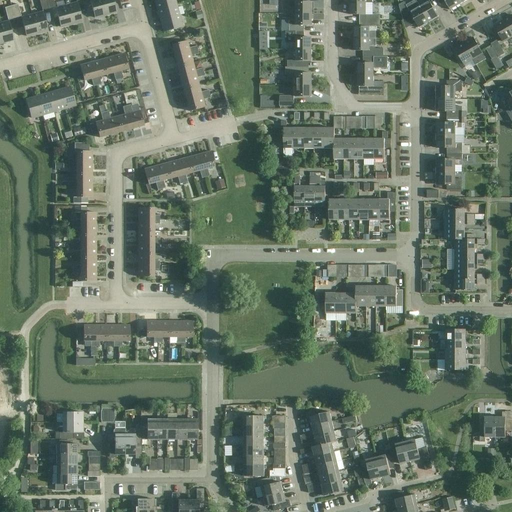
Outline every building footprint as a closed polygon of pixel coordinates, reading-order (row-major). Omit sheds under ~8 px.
[(39,0),(42,11),(49,9),(46,0),(39,0)] [(46,0),(49,9),(56,7),(53,0),(46,0)] [(71,5),(69,0),(65,1),(67,7),(71,25),(82,22),(77,4),(71,5)] [(101,0),(90,0),(95,18),(106,15),(101,0)] [(101,0),(106,15),(116,12),(113,0),(101,0)] [(155,0),(158,10),(176,5),(174,0),(155,0)] [(296,14),(312,14),(312,2),(304,2),(304,0),(289,0),(289,2),(289,7),(296,7),(296,14)] [(429,22),(439,17),(428,0),(419,6),(429,22)] [(460,4),(457,0),(444,0),(450,10),(460,4)] [(360,21),(380,21),(380,14),(366,15),(366,3),(350,3),(350,15),(360,15),(360,21)] [(429,22),(419,6),(409,11),(404,3),(399,5),(405,27),(405,26),(404,22),(412,17),(419,28),(429,22)] [(15,19),(21,17),(18,5),(12,6),(15,19)] [(161,21),(179,16),(176,5),(158,10),(161,21)] [(8,20),(15,19),(12,6),(5,8),(8,20)] [(61,27),(71,25),(67,7),(56,9),(61,27)] [(195,12),(197,20),(203,18),(201,11),(195,12)] [(37,34),(48,31),(43,13),(32,16),(37,34)] [(304,32),(304,26),(312,26),(312,14),(296,14),(296,21),(289,21),(289,32),(304,32)] [(26,37),(37,34),(32,16),(22,19),(26,37)] [(164,32),(182,28),(179,16),(161,21),(164,32)] [(354,39),(370,39),(376,39),(377,31),(370,31),(370,27),(380,27),(380,21),(360,21),(360,27),(354,27),(354,39)] [(503,42),(511,36),(511,35),(504,21),(494,26),(503,42)] [(0,32),(3,43),(14,40),(9,22),(0,24),(0,32)] [(268,32),(260,32),(260,41),(268,41),(268,32)] [(304,38),(304,32),(289,32),(286,32),(286,44),(296,44),(296,50),(312,50),(312,38),(304,38)] [(476,65),(486,59),(474,38),(464,44),(473,59),(476,65)] [(376,46),(376,39),(370,39),(354,39),(354,51),(363,51),(363,57),(383,57),(383,49),(375,49),(375,46),(376,46)] [(175,56),(198,50),(197,46),(189,48),(187,41),(172,45),(175,56)] [(492,45),(498,56),(499,58),(505,54),(498,42),(492,45)] [(464,65),(473,59),(464,44),(455,49),(464,65)] [(498,56),(492,45),(486,49),(492,59),(498,56)] [(178,67),(193,63),(191,56),(199,54),(198,50),(175,56),(178,67)] [(288,67),(307,67),(307,61),(312,61),(312,50),(296,50),(296,61),(288,61),(288,67)] [(123,79),(121,71),(129,69),(125,54),(113,57),(119,80),(123,79)] [(116,81),(119,80),(113,57),(102,60),(106,75),(113,73),(116,81)] [(387,57),(383,57),(363,57),(363,63),(358,63),(358,75),(373,75),(373,68),(387,68),(387,57)] [(99,77),(106,75),(102,60),(91,63),(97,86),(101,85),(99,77)] [(94,87),(97,86),(91,63),(80,66),(84,81),(91,79),(94,87)] [(181,78),(204,72),(203,68),(195,70),(193,63),(178,67),(181,78)] [(288,67),(286,67),(286,75),(287,75),(287,79),(296,79),(296,85),(312,85),(312,73),(307,73),(307,67),(288,67)] [(184,89),(199,85),(197,78),(205,76),(204,72),(181,78),(184,89)] [(472,75),(475,81),(481,77),(478,72),(472,75)] [(373,82),(373,75),(358,75),(358,87),(366,87),(366,94),(384,94),(384,82),(373,82)] [(465,83),(472,86),(474,81),(467,78),(465,83)] [(462,92),(462,81),(450,81),(450,87),(437,87),(437,99),(455,99),(455,92),(462,92)] [(187,100),(210,94),(209,90),(201,92),(199,85),(184,89),(187,100)] [(296,97),(312,97),(312,85),(296,85),(296,97)] [(65,109),(76,105),(71,88),(60,91),(65,109)] [(53,112),(65,109),(60,91),(48,95),(53,112)] [(190,112),(205,108),(203,100),(211,98),(210,94),(187,100),(190,112)] [(42,115),(53,112),(48,95),(37,98),(42,115)] [(264,106),(275,106),(275,95),(264,95),(264,106)] [(280,107),(294,107),(294,96),(280,96),(280,107)] [(31,118),(42,115),(37,98),(26,101),(31,118)] [(225,99),(217,101),(218,108),(227,106),(225,99)] [(450,117),(462,117),(467,117),(467,112),(462,112),(462,107),(455,107),(455,99),(437,99),(437,112),(450,112),(450,117)] [(111,135),(105,112),(103,105),(99,106),(103,121),(90,125),(93,135),(98,134),(99,138),(111,135)] [(127,106),(133,129),(144,126),(140,111),(133,113),(130,105),(127,106)] [(122,132),(133,129),(127,106),(123,107),(125,115),(118,117),(122,132)] [(122,132),(118,117),(111,119),(108,111),(105,112),(111,135),(122,132)] [(467,123),(467,117),(462,117),(462,118),(450,118),(450,123),(437,123),(437,136),(455,136),(455,128),(462,128),(462,123),(467,123)] [(294,149),(294,128),(287,128),(287,121),(281,121),(281,128),(274,128),(274,140),(284,140),(284,149),(284,153),(286,155),(293,155),(294,153),(294,149)] [(85,128),(81,129),(81,127),(73,129),(75,137),(87,133),(85,128)] [(294,149),(304,149),(304,128),(294,128),(294,149)] [(304,149),(314,149),(314,128),(304,128),(304,149)] [(314,149),(324,149),(324,128),(314,128),(314,149)] [(334,139),(335,139),(335,128),(324,128),(324,149),(334,149),(334,139)] [(374,139),(374,159),(385,159),(385,148),(391,148),(391,139),(388,139),(388,132),(382,132),(382,139),(374,139)] [(50,135),(52,143),(59,141),(56,133),(50,135)] [(455,144),(455,136),(437,136),(437,148),(450,148),(450,154),(467,154),(467,148),(462,148),(462,143),(455,144)] [(334,159),(344,159),(344,139),(335,139),(334,139),(334,149),(334,159)] [(344,159),(354,159),(354,139),(344,139),(344,159)] [(354,159),(364,159),(364,139),(354,139),(354,159)] [(364,159),(374,159),(374,139),(364,139),(364,159)] [(68,163),(92,163),(92,152),(89,152),(89,143),(74,143),(74,152),(76,152),(76,159),(68,159),(68,163)] [(209,177),(207,169),(215,167),(211,152),(199,155),(205,178),(209,177)] [(462,165),(462,154),(447,154),(447,160),(437,160),(437,172),(455,172),(455,165),(462,165)] [(202,179),(205,178),(199,155),(188,158),(192,173),(200,171),(202,179)] [(185,175),(192,173),(188,158),(177,161),(183,184),(187,182),(185,175)] [(180,185),(183,184),(177,161),(166,164),(170,179),(178,177),(180,185)] [(76,175),(92,175),(92,163),(68,163),(68,167),(76,167),(76,175)] [(163,181),(170,179),(166,164),(155,167),(161,189),(165,188),(163,181)] [(158,190),(161,189),(155,167),(144,170),(148,185),(156,183),(158,190)] [(447,190),(462,190),(462,179),(455,179),(455,172),(437,172),(437,185),(447,185),(447,190)] [(68,186),(92,186),(92,175),(76,175),(76,182),(68,182),(68,186)] [(305,207),(305,187),(300,187),(300,177),(295,177),(295,207),(305,207)] [(305,207),(315,207),(315,177),(310,177),(310,187),(305,187),(305,207)] [(315,177),(315,207),(325,207),(325,187),(320,187),(320,177),(315,177)] [(223,180),(215,182),(217,190),(225,188),(223,180)] [(92,198),(92,186),(68,186),(68,190),(76,190),(76,198),(73,198),(73,203),(88,203),(88,198),(92,198)] [(427,190),(427,198),(439,198),(439,190),(427,190)] [(396,212),(396,200),(393,200),(393,193),(388,193),(388,200),(379,200),(379,220),(390,220),(390,212),(396,212)] [(329,220),(340,220),(340,200),(329,200),(329,220)] [(340,220),(350,220),(350,200),(340,200),(340,220)] [(360,220),(360,200),(350,200),(350,220),(360,220)] [(360,220),(369,220),(369,200),(360,200),(360,220)] [(369,220),(379,220),(379,200),(369,200),(369,220)] [(96,225),(96,213),(87,213),(87,207),(74,207),(74,213),(80,213),(80,221),(72,221),(72,225),(96,225)] [(138,220),(160,220),(160,216),(154,216),(154,208),(138,208),(138,220)] [(445,220),(475,220),(475,215),(465,215),(465,209),(445,209),(445,220)] [(160,224),(160,220),(138,220),(138,231),(154,231),(154,224),(160,224)] [(445,230),(465,230),(465,225),(475,225),(475,220),(445,220),(445,230)] [(80,236),(96,236),(96,225),(72,225),(72,229),(80,229),(80,236)] [(465,235),(465,230),(445,230),(445,240),(455,240),(475,240),(475,235),(465,235)] [(154,238),(154,231),(138,231),(138,243),(160,243),(160,238),(154,238)] [(72,247),(96,247),(96,236),(80,236),(80,243),(72,243),(72,247)] [(485,245),(485,240),(475,240),(455,240),(454,250),(475,250),(475,245),(485,245)] [(159,247),(160,243),(138,243),(138,254),(154,254),(154,247),(159,247)] [(80,259),(96,259),(96,247),(72,247),(72,251),(80,251),(80,259)] [(485,260),(485,255),(475,255),(475,250),(454,250),(454,260),(485,260)] [(154,261),(154,254),(138,254),(138,265),(159,266),(159,261),(154,261)] [(73,270),(96,270),(96,259),(80,259),(80,266),(72,266),(73,270)] [(432,260),(423,261),(423,269),(432,268),(432,260)] [(485,265),(485,260),(454,260),(454,270),(475,270),(475,265),(485,265)] [(159,270),(159,266),(138,265),(138,277),(154,277),(154,270),(159,270)] [(96,270),(73,270),(73,274),(80,274),(80,282),(96,282),(96,270)] [(475,275),(475,270),(454,270),(454,280),(485,280),(485,275),(475,275)] [(485,285),(485,280),(454,280),(454,290),(475,290),(475,285),(485,285)] [(357,307),(366,307),(366,287),(356,287),(356,294),(356,307),(357,307)] [(366,307),(376,307),(376,287),(366,287),(366,307)] [(376,307),(386,307),(386,287),(376,287),(376,307)] [(396,290),(396,287),(386,287),(386,307),(396,307),(396,306),(403,306),(403,290),(396,290)] [(326,314),(336,314),(336,294),(320,294),(320,304),(326,304),(326,314)] [(336,314),(346,314),(346,294),(336,294),(336,314)] [(357,314),(357,307),(356,307),(356,294),(346,294),(346,314),(357,314)] [(154,343),(158,343),(158,322),(146,322),(146,331),(146,337),(146,338),(154,338),(154,343)] [(162,338),(169,338),(169,322),(158,322),(158,343),(162,343),(162,338)] [(176,343),(181,343),(181,322),(169,322),(169,338),(176,338),(176,343)] [(185,343),(185,338),(192,337),(192,322),(181,322),(181,343),(185,343)] [(95,347),(95,326),(83,326),(83,341),(91,341),(91,347),(95,347)] [(107,341),(107,326),(95,326),(95,347),(99,347),(99,341),(107,341)] [(118,347),(118,326),(107,326),(107,341),(114,341),(114,347),(118,347)] [(130,341),(130,326),(118,326),(118,347),(122,347),(122,341),(130,341)] [(445,340),(466,340),(466,330),(445,330),(445,340)] [(446,350),(466,350),(466,340),(445,340),(446,350)] [(446,360),(466,360),(466,350),(446,350),(446,360)] [(446,370),(466,370),(466,360),(446,360),(446,370)] [(421,385),(429,379),(424,373),(416,379),(421,385)] [(307,399),(301,399),(299,401),(299,407),(308,407),(308,402),(307,399)] [(312,427),(332,422),(329,412),(313,416),(311,411),(306,413),(307,418),(310,417),(312,427)] [(495,438),(506,438),(506,431),(506,426),(511,425),(511,412),(502,412),(503,417),(495,417),(495,438)] [(62,423),(83,423),(83,413),(62,413),(62,423)] [(244,427),(264,427),(264,416),(244,416),(244,427)] [(485,438),(495,438),(495,417),(485,417),(485,435),(480,435),(480,442),(485,442),(485,438)] [(147,440),(157,440),(157,420),(147,420),(147,440)] [(157,440),(167,440),(167,420),(157,420),(157,440)] [(167,440),(177,440),(177,420),(167,420),(167,440)] [(177,440),(187,440),(187,420),(177,420),(177,440)] [(187,440),(197,440),(197,420),(187,420),(187,440)] [(315,436),(335,432),(332,422),(312,427),(315,436)] [(83,433),(83,423),(62,423),(62,433),(59,433),(59,439),(73,439),(73,433),(83,433)] [(244,437),(264,437),(264,427),(244,427),(244,437)] [(125,455),(125,435),(125,429),(115,429),(114,431),(114,436),(115,436),(115,445),(110,445),(110,458),(115,458),(115,455),(125,455)] [(125,455),(135,455),(135,446),(142,446),(142,432),(135,432),(135,435),(125,435),(125,455)] [(317,446),(332,443),(337,442),(335,432),(315,436),(317,446)] [(244,447),(264,447),(264,437),(244,437),(244,447)] [(405,442),(410,462),(423,459),(426,471),(432,469),(427,447),(418,449),(415,440),(405,442)] [(401,465),(410,462),(405,442),(395,445),(396,448),(390,449),(394,463),(400,462),(401,465)] [(315,457),(334,452),(332,443),(317,446),(312,447),(315,457)] [(56,455),(77,455),(77,444),(56,444),(56,455)] [(244,457),(264,456),(264,447),(244,447),(244,457)] [(388,465),(394,463),(390,449),(385,451),(386,455),(376,458),(381,478),(391,475),(388,465)] [(317,467),(337,462),(334,452),(315,457),(317,467)] [(56,465),(77,465),(77,455),(56,455),(56,465)] [(244,466),(264,466),(264,456),(244,457),(244,466)] [(371,480),(381,478),(376,458),(366,460),(369,471),(363,472),(366,485),(372,484),(371,480)] [(320,476),(339,472),(337,462),(317,467),(320,476)] [(56,475),(77,475),(77,465),(56,465),(56,475)] [(264,477),(264,466),(244,466),(244,477),(264,477)] [(322,486),(342,481),(339,472),(320,476),(322,486)] [(77,485),(77,475),(56,475),(56,485),(65,485),(65,491),(77,491),(77,485)] [(281,482),(272,484),(270,478),(257,482),(251,483),(252,490),(261,487),(264,497),(284,492),(281,482)] [(325,496),(344,491),(342,481),(322,486),(325,496)] [(284,492),(264,497),(266,507),(273,505),(274,511),(292,507),(290,501),(286,502),(284,492)] [(398,510),(418,505),(415,495),(406,497),(404,492),(390,495),(391,501),(395,500),(398,510)] [(188,511),(188,500),(178,500),(178,493),(172,493),(172,507),(178,507),(177,511),(188,511)] [(442,500),(445,511),(456,508),(453,497),(442,500)] [(204,506),(204,499),(199,499),(199,501),(188,500),(188,511),(198,511),(199,506),(204,506)] [(135,510),(156,510),(164,510),(164,506),(159,506),(159,507),(156,507),(156,500),(135,500),(135,510)] [(44,511),(45,510),(45,501),(41,501),(41,507),(42,507),(42,510),(35,510),(35,511),(44,511)] [(54,511),(55,510),(54,501),(50,501),(50,507),(51,507),(51,510),(45,510),(44,511),(54,511)] [(63,511),(64,510),(64,501),(59,501),(59,507),(61,507),(61,510),(55,510),(54,511),(63,511)] [(73,511),(73,510),(73,501),(69,501),(69,507),(70,507),(70,510),(64,510),(63,511),(73,511)] [(82,511),(83,501),(78,501),(78,507),(80,507),(80,510),(73,510),(73,511),(82,511)]
